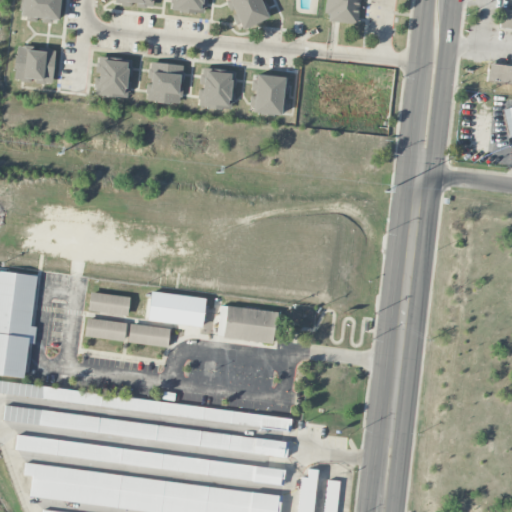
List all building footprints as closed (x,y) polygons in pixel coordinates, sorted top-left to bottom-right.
[(60,0),(21,0),(20,18),(39,20),(59,22),(60,0)] [(171,0),(171,12),(205,11),(204,0),(171,0)] [(228,0),(239,29),(268,18),(261,0),(228,0)] [(328,21),(356,24),(359,0),(325,0),(323,13),(329,13),(328,21)] [(499,29),(511,29),(511,11),(500,10),(499,29)] [(16,46),(13,80),(52,83),(55,49),(16,46)] [(132,59),(97,57),(96,77),(95,77),(94,95),(129,97),(130,78),(131,78),(132,59)] [(183,65),(150,62),(148,83),(147,83),(146,100),(180,103),(183,65)] [(511,66),(488,64),(486,83),(511,84),(511,66)] [(231,108),(233,87),(234,87),(235,71),(202,68),(200,89),(199,89),(198,106),(231,108)] [(284,76),(255,75),(253,113),(282,115),(284,76)] [(511,138),(511,107),(502,109),(509,139),(511,138)] [(36,274),(0,270),(0,374),(23,377),(27,342),(34,343),(36,326),(31,326),(36,274)] [(204,297),(150,291),(147,320),(201,326),(204,297)] [(128,314),(128,295),(89,293),(88,312),(128,314)] [(222,337),(272,344),(276,312),(226,305),(222,337)] [(123,342),(126,323),(86,317),(83,335),(123,342)] [(169,327),(129,324),(127,343),(167,346),(169,327)] [(0,395),(289,428),(291,416),(0,382),(0,395)] [(288,440),(4,407),(2,422),(287,455),(288,440)] [(283,482),(284,467),(16,437),(14,453),(283,482)] [(278,511),(280,494),(25,464),(23,475),(32,476),(29,497),(158,511),(278,511)] [(300,477),(296,511),(311,511),(316,470),(308,469),(307,477),(300,477)] [(323,511),(335,511),(339,481),(327,479),(323,511)]
